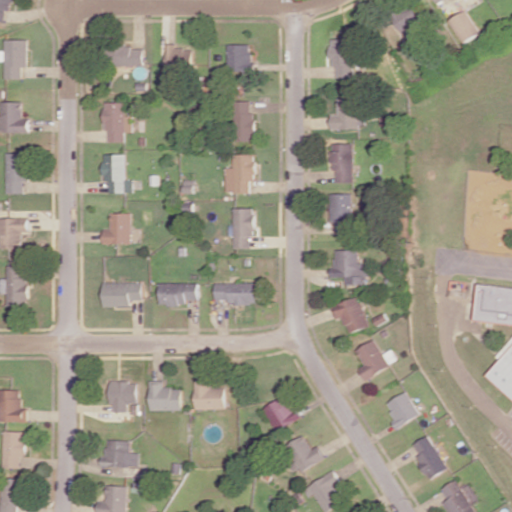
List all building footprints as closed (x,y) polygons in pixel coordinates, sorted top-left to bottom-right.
[(397,9),(397,26),(410,26),(410,29),(419,29),(419,9),(397,9)] [(467,41),(481,31),(466,9),(452,19),(467,41)] [(337,76),(355,77),(356,38),(332,37),(332,65),(338,65),(337,76)] [(6,78),(23,78),(24,66),(29,66),(29,39),(6,38),(6,50),(0,49),(0,59),(6,60),(6,78)] [(253,44),(229,44),(229,71),(254,70),(253,44)] [(116,65),(145,64),(145,46),(116,47),(116,65)] [(169,77),(193,77),(192,46),(169,46),(169,77)] [(360,128),(359,98),(339,98),(339,114),(332,114),(332,128),(360,128)] [(255,100),(236,101),(237,141),(256,140),(255,100)] [(23,101),(2,101),(2,115),(0,115),(0,131),(30,132),(30,118),(23,118),(23,101)] [(108,101),(107,141),(127,141),(127,131),(134,132),(134,116),(126,116),(126,102),(108,101)] [(354,142),(333,143),(334,170),(338,170),(338,182),(355,181),(354,142)] [(8,152),(8,192),(27,193),(27,152),(8,152)] [(128,153),(107,153),(108,192),(135,192),(135,179),(128,179),(128,153)] [(255,153),(234,154),(234,167),(227,167),(227,192),(256,191),(255,153)] [(354,193),(332,193),(332,221),(337,221),(337,233),(354,233),(354,193)] [(235,247),(255,248),(255,208),(236,207),(235,247)] [(133,243),(133,212),(113,212),(112,228),(105,228),(105,242),(133,243)] [(0,217),(0,233),(2,233),(2,248),(10,248),(10,264),(25,264),(25,232),(30,232),(30,217),(0,217)] [(360,249),(337,249),(337,266),(332,266),(332,276),(347,276),(347,284),(368,284),(368,264),(360,264),(360,249)] [(9,305),(30,305),(31,266),(9,266),(9,278),(2,278),(1,292),(9,292),(9,305)] [(105,305),(132,306),(132,299),(144,299),(144,282),(106,281),(105,305)] [(217,302),(258,301),(258,281),(217,282),(217,302)] [(200,282),(161,283),(162,305),(188,304),(188,299),(200,299),(200,282)] [(485,285),(511,287),(511,323),(481,320),(485,285)] [(349,332),(370,326),(360,296),(335,304),(339,318),(344,317),(349,332)] [(393,349),(385,354),(376,339),(358,349),(366,364),(360,368),(367,379),(399,360),(393,349)] [(511,387),(495,372),(511,353),(511,387)] [(183,410),(184,387),(165,387),(165,380),(152,380),(151,409),(183,410)] [(139,381),(113,381),(113,411),(130,412),(130,402),(139,402),(139,381)] [(197,408),(227,407),(227,382),(197,383),(197,408)] [(0,404),(0,420),(30,421),(30,407),(23,407),(23,389),(1,389),(1,405),(0,404)] [(401,427),(423,414),(408,391),(387,404),(401,427)] [(265,408),(279,432),(301,418),(287,395),(265,408)] [(22,467),(22,455),(28,455),(28,431),(6,430),(5,467),(22,467)] [(432,478),(450,468),(430,434),(413,445),(432,478)] [(298,471),(328,459),(322,445),(313,449),(307,435),(286,444),(298,471)] [(133,440),(106,438),(105,466),(141,468),(141,452),(133,452),(133,440)] [(318,493),(327,511),(351,500),(337,471),(306,486),(311,496),(318,493)] [(2,511),(18,511),(19,506),(23,506),(24,478),(4,477),(2,511)] [(444,502),(450,511),(478,511),(479,511),(458,478),(443,488),(450,498),(444,502)] [(128,511),(130,485),(109,484),(108,501),(100,501),(99,511),(128,511)]
